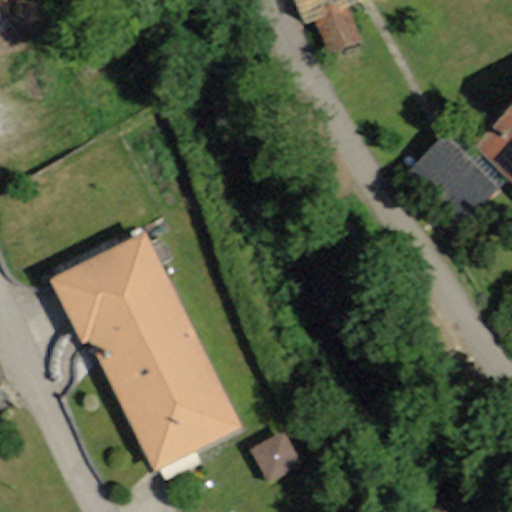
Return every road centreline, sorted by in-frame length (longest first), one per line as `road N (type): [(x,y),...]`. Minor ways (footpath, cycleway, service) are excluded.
road 1 (residential): [(511,391),(270,29),(263,0)]
road 2 (residential): [(0,291),(31,388),(98,511)]
